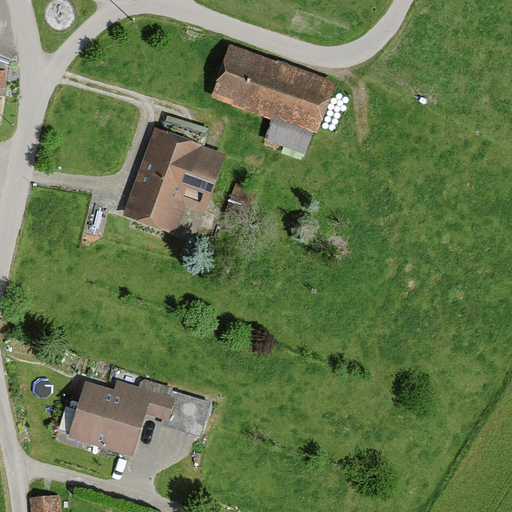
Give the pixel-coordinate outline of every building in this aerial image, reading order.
[(232,47),(214,94),(274,116),(267,135),(309,151),(333,85),(232,47)] [(200,170),(208,148),(156,129),(124,216),(174,234),(182,213),(203,221),(219,176),(200,170)] [(69,437),(133,456),(146,414),(153,392),(117,381),(114,390),(86,381),(69,437)] [(161,425),(200,437),(210,403),(172,391),(170,397),(153,392),(146,414),(163,419),(161,425)] [(30,511),(61,511),(60,495),(29,497),(30,511)]
